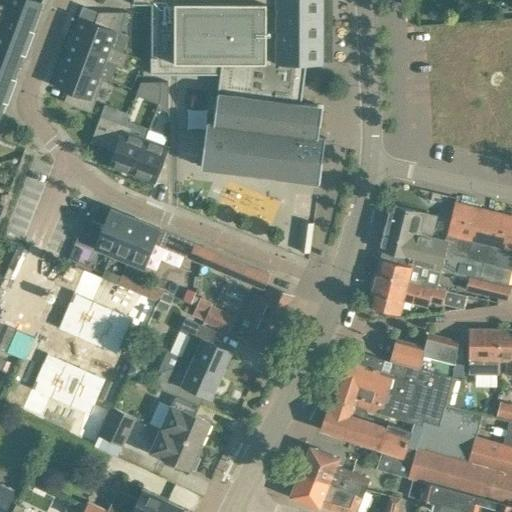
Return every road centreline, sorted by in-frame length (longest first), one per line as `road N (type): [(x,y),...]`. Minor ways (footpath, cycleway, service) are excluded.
road 1 (residential): [(61,0),(26,106),(65,159),(92,184),(165,219),(340,288)]
road 2 (tertiary): [(243,503),(340,288)]
road 3 (tertiary): [(369,159),(365,0)]
road 4 (unclassified): [(511,193),(369,159)]
road 5 (tertiary): [(340,288),(369,159)]
